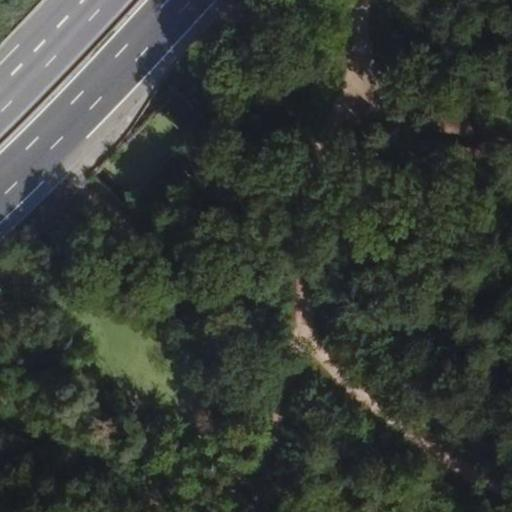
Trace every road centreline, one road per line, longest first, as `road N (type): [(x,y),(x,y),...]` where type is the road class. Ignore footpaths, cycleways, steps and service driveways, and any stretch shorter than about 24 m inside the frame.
road 1 (track): [(511,490),(350,399),(298,322),(301,229),(352,42)]
road 2 (trunk): [(0,181),(176,0)]
road 3 (track): [(177,511),(0,376)]
road 4 (track): [(298,322),(275,451),(249,511)]
road 5 (track): [(511,127),(380,95),(352,42)]
road 6 (trunk): [(90,0),(0,99)]
